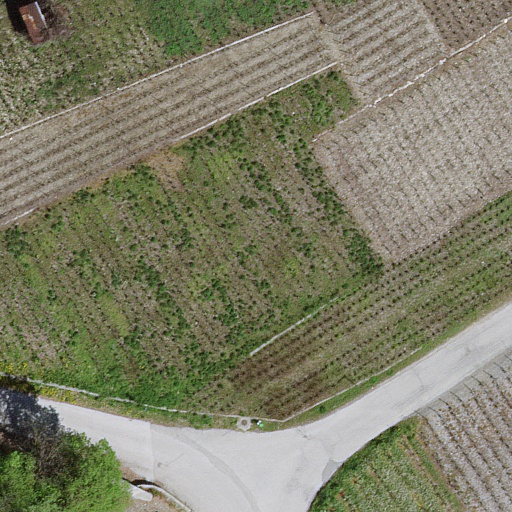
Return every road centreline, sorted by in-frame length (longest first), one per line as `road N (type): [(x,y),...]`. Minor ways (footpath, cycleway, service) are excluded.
road 1 (unclassified): [(226,510),(511,324)]
road 2 (residential): [(0,407),(165,452),(226,510)]
